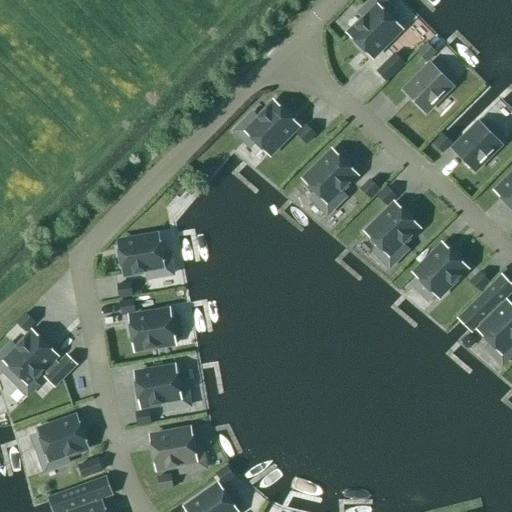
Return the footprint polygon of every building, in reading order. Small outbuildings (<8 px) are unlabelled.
[(372,0),(359,13),(365,19),(349,35),(372,58),(400,29),(388,17),(394,11),(382,0),(372,0)] [(426,44),(416,53),(427,64),(437,54),(427,44),(427,43),(426,44)] [(395,54),(376,72),(387,83),(405,64),(395,54)] [(431,66),(405,92),(425,112),(451,86),(431,66)] [(259,120),(253,114),(235,132),(251,148),(256,143),(269,155),(298,127),(275,104),(259,120)] [(480,125),(454,150),(474,171),(500,145),(480,125)] [(307,126),(297,135),(298,135),(306,145),(316,136),(307,126)] [(443,135),(433,145),(442,155),(452,145),(443,135)] [(333,152),(304,181),(317,194),(311,199),(327,215),(346,197),(340,191),(356,175),(333,152)] [(511,176),(496,193),(511,208),(511,176)] [(371,179),(360,190),(369,199),(380,188),(371,179)] [(386,188),(377,197),(387,207),(396,198),(386,188)] [(395,205),(367,234),(379,246),(374,252),(390,268),(408,250),(402,244),(418,228),(395,205)] [(158,237),(118,243),(124,275),(146,271),(147,279),(173,275),(169,253),(161,254),(158,237)] [(417,277),(411,282),(428,299),(434,293),(438,298),(466,269),(443,246),(415,275),(417,277)] [(480,273),(471,282),(480,293),(490,283),(481,274),(480,273)] [(502,355),(511,345),(511,307),(508,303),(505,307),(501,303),(511,291),(511,287),(502,277),(459,319),(471,332),(479,325),(482,329),(479,332),(502,355)] [(131,283),(117,285),(119,300),(133,298),(131,283)] [(133,301),(120,303),(122,317),(135,315),(133,301)] [(169,312),(130,319),(135,350),(175,343),(169,312)] [(26,315),(16,324),(26,334),(36,324),(26,315)] [(56,356),(33,333),(17,349),(11,344),(0,355),(0,369),(9,378),(15,373),(28,385),(42,370),(48,376),(45,378),(55,388),(77,365),(67,356),(59,364),(54,359),(56,356)] [(175,368),(135,375),(141,407),(163,403),(165,411),(190,407),(186,384),(178,386),(175,368)] [(149,411),(135,412),(137,427),(151,426),(149,411)] [(76,418),(39,432),(45,448),(37,451),(45,473),(69,464),(66,456),(87,448),(76,418)] [(191,431),(151,438),(157,470),(179,466),(180,474),(206,469),(202,447),(194,448),(191,431)] [(97,458),(78,465),(83,481),(103,474),(98,460),(97,458)] [(226,466),(215,474),(224,486),(235,478),(226,466)] [(171,474),(157,477),(160,493),(174,490),(171,474)] [(112,495),(106,479),(49,499),(53,511),(66,511),(67,511),(66,511),(105,511),(103,505),(98,506),(96,501),(112,495)] [(236,511),(219,486),(186,509),(187,511),(236,511)]
